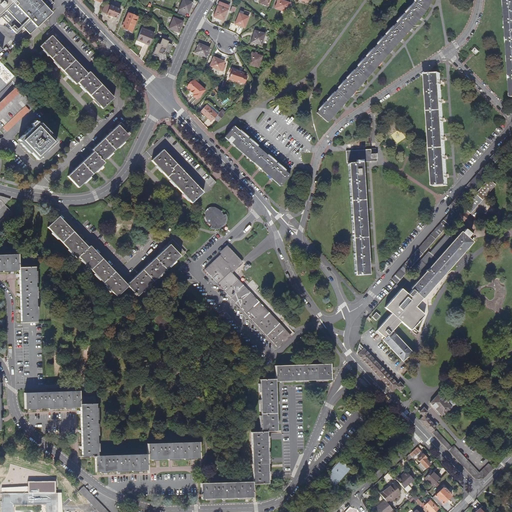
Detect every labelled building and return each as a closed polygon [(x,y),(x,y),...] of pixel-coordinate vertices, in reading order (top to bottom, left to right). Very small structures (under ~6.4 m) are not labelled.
[(0,18),(2,17),(11,27),(14,25),(19,30),(23,27),(30,34),(52,13),(48,9),(54,3),(50,0),(0,0),(0,53),(2,51),(0,48),(0,18)] [(186,12),(188,13),(192,2),(186,0),(182,0),(179,10),(186,12)] [(277,0),(275,8),(285,12),(289,3),(281,0),(277,0)] [(317,113),(327,122),(333,115),(402,36),(422,14),(426,7),(429,0),(414,0),(414,2),(409,8),(408,7),(407,10),(401,17),(400,17),(398,19),(399,20),(390,30),(389,29),(387,31),(388,32),(382,39),(381,39),(379,41),(380,42),(371,52),(370,51),(368,54),(369,54),(362,61),(361,61),(359,63),(360,64),(352,74),(350,73),(348,75),(349,76),(343,83),(342,83),(340,85),(341,86),(332,96),(331,95),(329,97),(330,98),(324,105),(323,105),(321,107),(322,108),(317,113)] [(429,0),(426,7),(422,14),(402,36),(333,115),(327,122),(328,123),(354,93),(390,52),(412,27),(423,15),(426,10),(430,2),(431,0),(429,0)] [(107,14),(117,18),(120,10),(111,6),(107,14)] [(227,10),(218,6),(213,17),(223,21),(227,10)] [(235,24),(244,28),(248,17),(247,17),(247,15),(243,13),(243,12),(240,10),(239,13),(235,24)] [(123,28),(132,31),(138,17),(128,13),(123,28)] [(169,28),(179,33),(184,22),(173,17),(169,28)] [(146,44),(150,45),(154,33),(142,28),(137,40),(146,44)] [(251,42),(262,45),(265,34),(254,31),(251,42)] [(88,74),(52,36),(41,47),(77,86),(79,84),(104,111),(116,100),(90,72),(88,74)] [(159,56),(159,62),(161,62),(161,61),(166,60),(166,53),(166,52),(169,53),(172,45),(163,41),(161,44),(157,43),(153,54),(157,56),(157,55),(159,56)] [(195,53),(206,57),(209,48),(199,43),(195,53)] [(248,64),(258,67),(262,56),(252,53),(248,64)] [(220,71),(223,64),(224,62),(214,57),(210,66),(220,71)] [(240,82),(244,83),(246,77),(242,76),(243,73),(233,70),(229,79),(240,83),(240,82)] [(427,74),(434,187),(447,186),(440,73),(427,74)] [(433,187),(434,187),(427,74),(426,74),(433,187)] [(197,99),(205,90),(194,80),(187,88),(194,94),(192,95),(197,99)] [(3,100),(0,102),(0,111),(21,92),(17,87),(3,100)] [(205,104),(206,105),(217,115),(219,113),(207,102),(205,104)] [(214,118),(218,122),(226,113),(222,110),(219,113),(217,115),(206,105),(200,111),(211,121),(214,118)] [(3,128),(8,132),(30,111),(25,106),(3,128)] [(38,160),(57,142),(38,123),(19,141),(38,160)] [(79,188),(86,180),(96,171),(104,163),(103,162),(132,134),(126,129),(127,129),(121,123),(92,150),(94,152),(68,176),(79,188)] [(234,127),(225,137),(281,186),(290,175),(282,168),(280,166),(279,167),(272,160),(273,159),(271,157),(270,158),(254,144),(255,143),(252,141),(252,142),(244,136),(245,135),(243,133),(242,134),(234,127)] [(420,257),(456,216),(457,215),(453,212),(456,208),(478,183),(485,175),(511,144),(511,134),(484,167),(448,207),(452,210),(400,270),(392,279),(397,284),(420,257)] [(280,187),(281,186),(225,137),(224,138),(280,187)] [(349,163),(356,275),(369,275),(362,162),(377,161),(377,154),(371,154),(371,149),(346,151),(347,163),(348,163),(349,163)] [(203,193),(163,150),(152,161),(192,203),(203,193)] [(355,275),(356,275),(349,163),(348,163),(355,275)] [(477,192),(457,215),(456,216),(473,230),(477,225),(468,216),(484,198),(495,185),(488,179),(477,192)] [(216,225),(218,229),(221,228),(223,225),(226,222),(227,218),(226,214),(223,215),(221,212),(218,210),(218,209),(215,208),(215,207),(211,208),(211,207),(207,209),(205,212),(206,213),(205,216),(206,216),(207,219),(209,223),(212,225),(216,225)] [(0,230),(15,216),(11,211),(0,221),(0,230)] [(173,241),(162,251),(127,285),(90,246),(88,247),(58,217),(47,227),(77,258),(78,257),(117,297),(128,286),(138,296),(175,260),(184,253),(173,241)] [(445,272),(463,252),(467,247),(472,242),(467,237),(468,236),(468,237),(471,234),(465,229),(463,232),(462,233),(461,232),(446,249),(445,248),(452,239),(447,234),(430,253),(428,252),(414,268),(422,274),(439,254),(441,256),(411,289),(413,290),(408,295),(401,289),(385,308),(391,314),(377,331),(385,338),(383,340),(402,361),(411,352),(392,332),(401,322),(411,331),(424,315),(415,307),(445,272)] [(160,249),(162,251),(173,241),(184,253),(175,260),(177,262),(187,253),(173,238),(160,249)] [(219,252),(221,254),(227,249),(240,263),(242,261),(227,245),(219,252)] [(288,336),(230,275),(229,274),(240,263),(227,249),(221,254),(205,270),(277,346),(282,341),(288,336)] [(19,255),(0,255),(0,270),(19,270),(21,323),(37,323),(35,267),(19,267),(19,255)] [(230,275),(232,273),(243,263),(242,261),(240,263),(229,274),(230,275)] [(288,336),(290,338),(291,336),(232,273),(230,275),(288,336)] [(359,345),(356,354),(392,392),(396,387),(400,392),(404,387),(400,382),(398,385),(364,348),(363,349),(359,345)] [(253,482),(201,483),(201,499),(253,498),(253,484),(268,484),(267,438),(267,432),(277,431),(275,382),(331,380),(330,364),(275,366),(275,379),(259,380),(261,432),(251,432),(253,482)] [(511,390),(511,383),(506,377),(503,380),(511,390)] [(87,404),(86,397),(80,397),(79,391),(24,393),(25,409),(80,407),(82,456),(95,456),(95,472),(148,470),(147,460),(199,458),(199,442),(147,444),(147,454),(98,456),(96,403),(87,404)] [(453,406),(457,402),(453,397),(450,399),(446,395),(443,398),(439,393),(429,403),(441,417),(453,406)] [(478,473),(479,473),(453,446),(451,447),(437,431),(436,432),(434,430),(436,427),(425,415),(428,412),(423,408),(419,413),(423,416),(419,420),(431,433),(431,432),(442,444),(475,480),(483,479),(478,473)] [(414,457),(420,452),(416,448),(409,454),(405,458),(408,461),(412,457),(413,458),(414,457)] [(426,458),(422,454),(417,459),(420,463),(418,465),(423,471),(425,469),(430,464),(425,459),(426,458)] [(333,487),(349,469),(339,461),(324,479),(333,487)] [(489,474),(493,469),(488,464),(483,468),(489,474)] [(479,473),(478,473),(483,479),(489,474),(483,468),(479,473)] [(434,487),(440,480),(431,471),(424,478),(434,487)] [(396,481),(404,488),(413,480),(406,472),(396,481)] [(57,511),(57,493),(57,481),(29,482),(29,486),(2,487),(1,511),(57,511)] [(380,495),(385,501),(387,504),(400,493),(393,484),(380,495)] [(91,504),(96,509),(98,511),(108,511),(84,487),(79,491),(91,504)] [(432,499),(440,507),(451,496),(444,487),(432,499)] [(418,499),(415,501),(425,511),(434,511),(438,509),(430,501),(424,506),(418,499)] [(389,511),(392,510),(387,504),(385,501),(374,510),(375,511),(389,511)]
